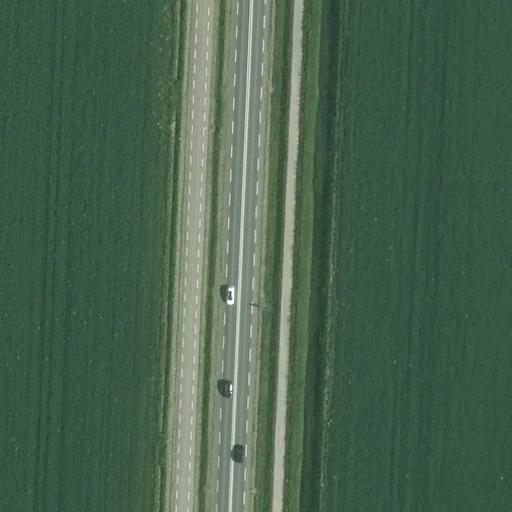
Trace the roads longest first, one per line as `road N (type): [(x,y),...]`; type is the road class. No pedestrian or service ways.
road 1 (primary): [(227,511),(251,0)]
road 2 (unclassified): [(278,511),(300,0)]
road 3 (unclassified): [(181,511),(203,0)]
